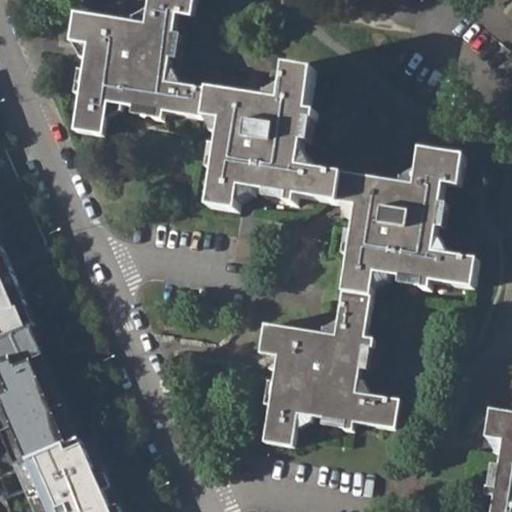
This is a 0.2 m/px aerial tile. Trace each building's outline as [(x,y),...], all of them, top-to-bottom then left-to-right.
[(270,442),(299,447),(305,416),(352,424),(351,432),(360,434),(361,424),(401,431),(406,403),(361,395),(369,346),(378,348),(380,338),(371,337),(382,273),(430,281),(429,289),(440,291),(441,283),(477,289),(482,260),(439,252),(450,187),(465,190),(470,162),(426,155),(420,191),(302,171),(310,122),(319,124),(320,113),(312,112),(319,73),(290,69),(285,102),(177,84),(188,15),(203,17),(205,0),(159,0),(154,28),(82,16),(77,44),(99,47),(84,132),(113,137),(119,103),(167,111),(165,119),(175,121),(177,113),(232,122),(218,207),(246,212),(249,191),(297,199),(296,208),(305,209),(307,201),(363,210),(342,336),(269,324),(264,354),(284,357),(270,442)] [(0,342),(35,328),(38,326),(0,235),(0,342)] [(35,328),(0,342),(0,457),(7,473),(47,455),(83,438),(35,328)] [(511,511),(511,408),(495,406),(489,435),(502,438),(490,511),(511,511)] [(106,425),(107,431),(126,423),(124,417),(106,425)] [(112,511),(82,443),(22,470),(41,511),(112,511)]
